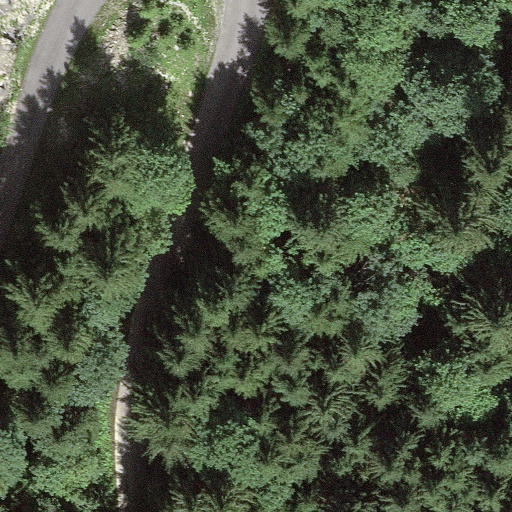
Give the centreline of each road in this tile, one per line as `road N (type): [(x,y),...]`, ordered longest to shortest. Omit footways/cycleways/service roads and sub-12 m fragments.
road 1 (track): [(147,511),(142,438),(166,306),(249,0)]
road 2 (track): [(79,0),(0,236)]
